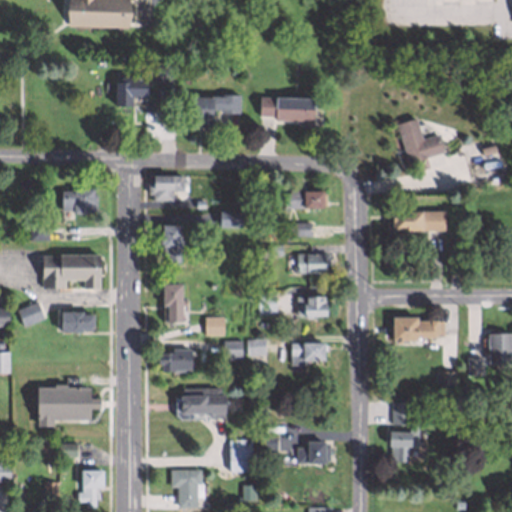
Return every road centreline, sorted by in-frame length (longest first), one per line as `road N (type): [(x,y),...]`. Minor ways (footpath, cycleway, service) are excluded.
road 1 (residential): [(0,159),(323,164),(342,175),(352,197),(359,298)]
road 2 (residential): [(124,160),(129,511)]
road 3 (residential): [(359,298),(359,511)]
road 4 (residential): [(359,298),(511,296)]
